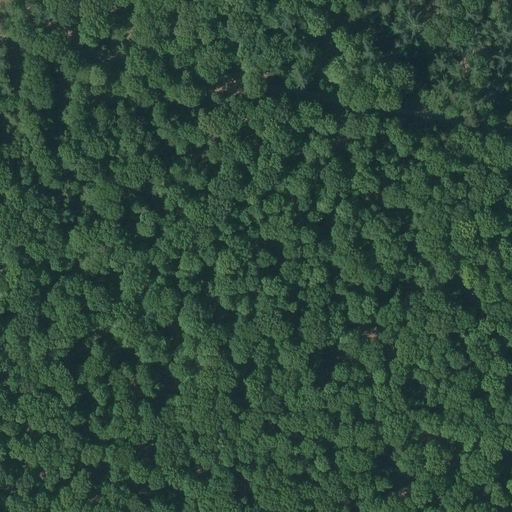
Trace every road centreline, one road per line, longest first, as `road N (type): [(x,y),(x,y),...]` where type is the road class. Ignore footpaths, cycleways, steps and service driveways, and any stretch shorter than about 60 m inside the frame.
road 1 (track): [(511,122),(0,33)]
road 2 (track): [(0,461),(146,488)]
